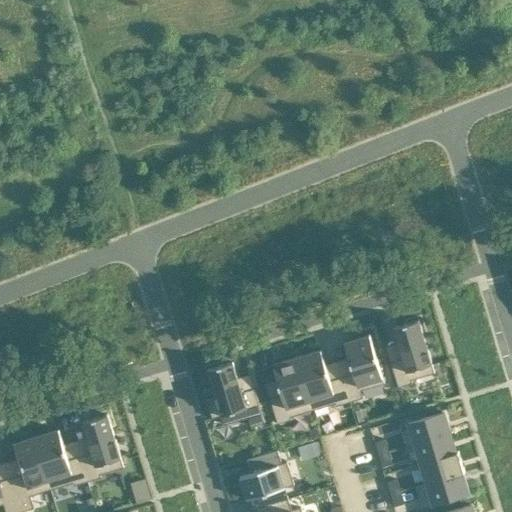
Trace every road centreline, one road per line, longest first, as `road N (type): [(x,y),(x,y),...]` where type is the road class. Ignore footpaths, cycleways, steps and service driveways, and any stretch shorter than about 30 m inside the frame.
road 1 (track): [(0,390),(511,240)]
road 2 (residential): [(448,122),(140,242)]
road 3 (residential): [(140,242),(219,511)]
road 4 (residential): [(448,122),(511,331)]
road 5 (residential): [(140,242),(0,296)]
